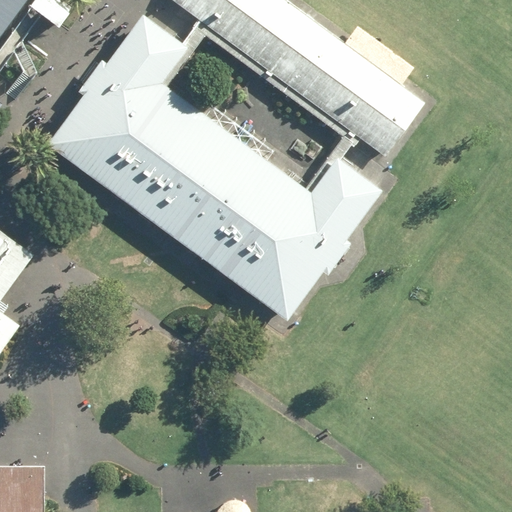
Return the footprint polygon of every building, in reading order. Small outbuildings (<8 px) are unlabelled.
[(0,0),(0,107),(5,100),(0,96),(0,33),(24,0),(0,0)] [(51,0),(46,7),(40,16),(48,21),(56,28),(68,11),(52,0),(51,0)] [(361,136),(385,154),(424,101),(287,0),(175,0),(201,18),(284,79),(361,136)] [(289,316),(381,190),(342,161),(337,157),(313,190),(307,186),(169,85),(162,80),(188,45),(184,42),(143,12),(49,141),(289,316)] [(0,357),(24,324),(0,306),(0,302),(38,251),(0,223),(0,357)] [(0,465),(0,511),(44,511),(44,465),(0,465)] [(251,511),(250,509),(245,504),(239,500),(233,499),(226,500),(220,503),(215,507),(212,511),(251,511)]
